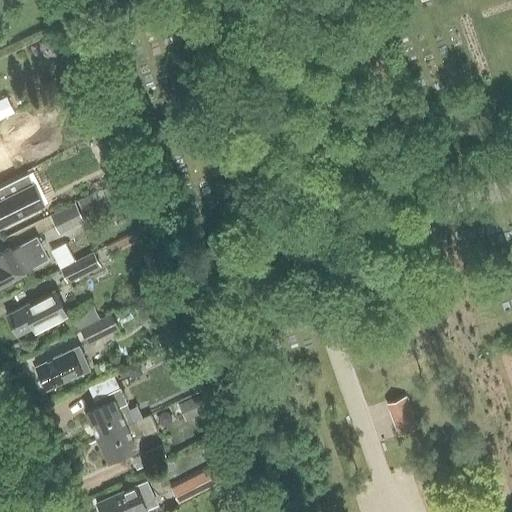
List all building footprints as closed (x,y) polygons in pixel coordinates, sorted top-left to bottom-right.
[(7,96),(0,99),(0,117),(14,111),(7,96)] [(0,137),(2,142),(56,119),(48,103),(0,123),(0,137)] [(0,146),(0,169),(9,165),(0,146)] [(111,169),(124,163),(118,152),(106,158),(111,169)] [(34,168),(0,185),(0,222),(36,205),(28,190),(42,183),(34,168)] [(91,195),(80,200),(84,209),(95,203),(91,195)] [(49,215),(59,234),(84,222),(74,202),(49,215)] [(122,214),(114,218),(118,226),(125,222),(122,214)] [(24,272),(49,259),(37,236),(12,250),(11,247),(0,253),(0,286),(25,273),(24,272)] [(61,265),(76,258),(67,239),(52,246),(61,265)] [(62,268),(60,269),(67,282),(100,265),(93,252),(76,260),(62,268)] [(35,332),(67,316),(54,291),(7,315),(17,335),(33,328),(35,332)] [(94,306),(69,319),(74,329),(100,317),(94,306)] [(111,313),(99,318),(80,328),(87,344),(119,328),(111,313)] [(179,326),(156,336),(161,347),(184,337),(179,326)] [(47,389),(89,370),(79,346),(36,366),(41,377),(38,380),(41,385),(45,386),(47,389)] [(139,362),(128,367),(133,376),(140,373),(142,368),(139,362)] [(198,374),(187,380),(193,393),(205,388),(198,374)] [(84,411),(97,439),(135,421),(120,388),(94,399),(97,406),(84,411)] [(202,393),(190,399),(196,413),(209,407),(202,393)] [(417,427),(406,396),(387,402),(398,434),(417,427)] [(150,415),(135,421),(97,439),(107,463),(146,445),(143,438),(158,431),(150,415)] [(161,444),(147,451),(152,462),(166,455),(161,444)] [(193,477),(170,488),(178,503),(200,492),(193,477)] [(143,511),(147,510),(136,486),(96,503),(99,511),(143,511)]
